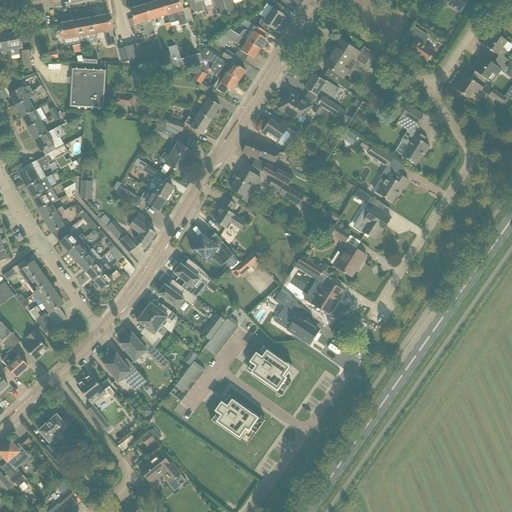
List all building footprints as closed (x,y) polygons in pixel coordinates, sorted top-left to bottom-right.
[(162,0),(146,5),(151,20),(167,15),(162,0)] [(179,0),(162,0),(167,15),(169,23),(170,24),(178,22),(179,26),(187,24),(182,10),(183,10),(179,0)] [(201,2),(206,0),(193,0),(190,1),(194,14),(204,11),(201,2)] [(227,12),(223,0),(213,0),(218,16),(227,13),(227,12)] [(230,0),(223,0),(227,12),(234,11),(230,0)] [(276,32),(286,17),(282,14),(288,7),(287,6),(280,1),(278,0),(274,0),(271,6),(273,8),(266,19),(265,19),(262,17),(259,22),(259,25),(267,31),(269,27),(276,32)] [(449,6),(459,12),(459,11),(460,12),(467,0),(451,0),(449,4),(449,5),(449,6)] [(407,1),(404,7),(409,10),(412,4),(407,1)] [(151,20),(146,5),(130,10),(133,19),(128,20),(130,26),(142,22),(146,37),(155,34),(150,20),(151,20)] [(109,15),(93,18),(96,34),(104,32),(106,46),(117,44),(116,37),(114,37),(113,30),(112,30),(109,15)] [(93,18),(76,21),(80,43),(86,42),(92,46),(98,45),(96,34),(93,18)] [(80,43),(76,21),(60,24),(63,40),(71,38),(74,53),(80,52),(80,50),(81,50),(80,43)] [(242,32),(240,36),(239,36),(260,50),(260,49),(260,50),(260,49),(261,48),(262,50),(266,44),(264,43),(266,40),(262,37),(265,32),(253,24),(250,30),(249,32),(248,31),(246,31),(244,31),(242,32)] [(19,55),(18,50),(23,49),(19,27),(6,30),(6,34),(0,35),(0,52),(10,51),(11,56),(19,55)] [(408,51),(426,63),(434,52),(423,44),(428,37),(415,28),(406,41),(412,45),(408,51)] [(260,50),(239,36),(240,36),(231,31),(232,30),(231,31),(224,35),(215,41),(225,48),(230,39),(240,46),(238,49),(241,51),(248,56),(253,59),(260,50)] [(492,31),(482,45),(491,50),(498,56),(502,58),(503,56),(506,51),(502,48),(507,42),(500,37),(492,31)] [(324,66),(331,70),(343,79),(355,61),(356,60),(364,65),(367,61),(373,53),(363,47),(359,53),(338,39),(333,46),(336,48),(324,66)] [(138,45),(132,47),(135,59),(142,57),(138,45)] [(132,47),(125,48),(129,61),(135,59),(132,47)] [(129,61),(125,48),(119,50),(122,62),(129,61)] [(31,68),(29,50),(21,51),(24,69),(31,68)] [(237,57),(226,50),(223,55),(234,62),(237,57)] [(179,54),(166,57),(169,67),(183,68),(179,54)] [(200,54),(193,56),(195,64),(202,62),(200,54)] [(246,72),(240,68),(233,64),(233,63),(233,64),(230,68),(219,60),(217,59),(217,58),(211,54),(207,60),(213,64),(239,81),(246,72)] [(83,64),(97,64),(97,56),(84,55),(83,64)] [(482,56),(472,70),(480,76),(491,83),(500,71),(501,70),(493,64),(490,62),(482,56)] [(239,81),(213,64),(210,69),(216,74),(214,76),(222,80),(216,90),(223,95),(228,88),(233,91),(239,81)] [(197,69),(198,70),(192,78),(201,84),(207,75),(204,68),(197,69)] [(69,108),(103,110),(106,71),(72,69),(69,108)] [(453,88),(468,99),(473,92),(478,95),(483,88),(462,74),(453,88)] [(314,75),(304,89),(313,94),(316,96),(320,90),(333,98),(339,89),(326,81),(325,82),(322,80),(314,75)] [(343,79),(339,85),(347,91),(351,85),(343,79)] [(9,95),(16,107),(28,100),(32,98),(40,94),(44,91),(41,85),(36,88),(37,89),(31,92),(28,87),(27,87),(24,81),(7,88),(10,95),(9,95)] [(489,95),(502,104),(506,99),(493,89),(489,95)] [(118,94),(116,104),(132,107),(133,97),(118,94)] [(304,118),(312,105),(297,95),(294,101),(287,96),(278,110),(281,112),(281,114),(282,115),(284,114),(300,124),(302,123),(305,119),(304,118)] [(204,105),(199,113),(211,121),(220,107),(209,99),(208,99),(202,96),(199,102),(204,105)] [(323,109),(335,117),(341,108),(322,97),(317,105),(323,109)] [(16,107),(22,118),(34,111),(28,100),(16,107)] [(319,116),(323,109),(317,105),(312,112),(319,116)] [(401,117),(416,126),(423,115),(408,105),(401,117)] [(49,110),(52,116),(57,114),(54,108),(49,110)] [(22,118),(28,129),(41,122),(34,111),(22,118)] [(211,121),(199,113),(195,121),(189,117),(185,123),(191,127),(202,135),(211,121)] [(168,119),(165,127),(182,132),(185,124),(168,119)] [(262,132),(270,138),(277,143),(277,142),(283,146),(290,135),(293,137),(298,130),(291,126),(283,120),(278,127),(270,121),(262,132)] [(28,129),(34,141),(47,134),(47,133),(41,122),(28,129)] [(182,132),(165,127),(158,124),(155,131),(182,140),(186,134),(182,132)] [(47,134),(34,141),(41,152),(53,145),(57,143),(54,137),(66,130),(63,125),(47,133),(47,134)] [(351,145),(357,138),(348,130),(342,138),(351,145)] [(422,142),(425,138),(415,131),(407,145),(401,142),(395,151),(402,156),(416,165),(422,156),(423,157),(429,147),(422,142)] [(274,178),(273,179),(288,187),(288,186),(294,176),(267,163),(258,160),(260,155),(275,161),(279,153),(249,140),(243,153),(255,158),(252,166),(260,171),(274,178)] [(363,141),(359,147),(369,152),(367,154),(388,167),(393,159),(373,146),(372,147),(363,141)] [(160,160),(160,161),(165,164),(165,165),(171,168),(180,174),(183,168),(185,170),(194,154),(178,144),(170,156),(165,153),(164,153),(160,160)] [(20,177),(26,188),(44,178),(39,168),(61,157),(57,149),(26,167),(29,172),(20,177)] [(76,161),(68,165),(71,170),(79,166),(76,160),(76,161)] [(143,171),(156,179),(160,173),(147,165),(143,171)] [(244,197),(242,200),(247,203),(261,179),(240,167),(236,174),(238,176),(230,189),(244,197)] [(380,179),(373,191),(392,203),(399,192),(400,193),(408,180),(397,174),(393,180),(382,173),(379,178),(380,179)] [(26,188),(32,199),(52,189),(46,177),(44,178),(26,188)] [(288,187),(273,179),(268,187),(279,193),(279,195),(298,206),(304,196),(288,186),(288,187)] [(161,181),(153,192),(166,200),(173,188),(161,181)] [(80,199),(91,200),(92,183),(81,182),(80,199)] [(63,190),(66,195),(71,193),(71,192),(75,191),(75,183),(63,190)] [(166,200),(153,192),(153,193),(146,188),(140,198),(130,192),(123,188),(120,186),(116,193),(139,207),(142,201),(146,204),(159,212),(166,200)] [(32,199),(39,211),(52,204),(51,203),(58,200),(52,189),(32,199)] [(374,199),(359,189),(354,197),(369,206),(374,199)] [(233,197),(229,202),(234,205),(235,205),(238,200),(233,197)] [(215,222),(223,227),(227,230),(231,223),(241,230),(246,221),(241,217),(239,219),(234,216),(234,215),(231,213),(236,206),(235,205),(234,205),(229,202),(226,199),(217,213),(220,215),(215,222)] [(39,211),(45,222),(58,215),(64,211),(62,206),(55,210),(52,204),(39,211)] [(78,214),(82,219),(87,216),(77,204),(73,208),(79,214),(78,214)] [(363,232),(374,239),(379,231),(382,232),(389,221),(385,218),(386,215),(373,207),(364,221),(368,224),(363,232)] [(58,215),(45,222),(51,233),(64,226),(58,215)] [(140,234),(135,242),(145,249),(156,234),(145,227),(149,222),(139,215),(135,219),(130,227),(140,234)] [(87,216),(82,219),(87,224),(91,220),(87,216)] [(106,227),(111,233),(113,232),(114,233),(118,230),(111,223),(106,227)] [(93,231),(97,236),(101,232),(97,227),(93,231)] [(332,234),(345,242),(350,236),(341,230),(336,227),(332,234)] [(60,243),(68,253),(80,243),(85,238),(82,234),(76,239),(71,233),(60,243)] [(234,255),(215,233),(208,240),(203,236),(191,250),(207,263),(215,253),(227,262),(234,255)] [(118,242),(129,254),(136,248),(125,235),(118,242)] [(106,245),(110,250),(114,247),(110,242),(106,245)] [(68,253),(77,263),(88,253),(88,252),(80,243),(68,253)] [(333,266),(343,272),(351,277),(358,267),(359,268),(366,256),(348,244),(333,266)] [(110,250),(118,260),(123,256),(114,247),(110,250)] [(77,263),(86,272),(97,262),(101,258),(92,249),(88,252),(88,253),(77,263)] [(251,253),(240,263),(247,271),(258,261),(251,253)] [(123,256),(118,260),(119,260),(117,262),(124,270),(130,265),(123,256)] [(297,263),(319,277),(323,271),(301,257),(297,263)] [(174,270),(175,271),(174,273),(193,288),(199,280),(207,286),(211,280),(199,268),(191,261),(187,266),(187,267),(186,269),(180,264),(179,267),(177,266),(174,270)] [(20,272),(27,283),(41,273),(33,262),(20,272)] [(86,272),(94,282),(105,272),(110,268),(106,264),(102,268),(97,262),(86,272)] [(247,271),(240,263),(230,271),(237,279),(247,271)] [(3,275),(7,281),(17,274),(13,268),(3,275)] [(105,272),(94,282),(103,292),(120,276),(116,271),(110,277),(105,272)] [(27,283),(35,293),(48,283),(41,273),(27,283)] [(306,299),(307,301),(311,304),(328,315),(337,301),(336,300),(342,290),(327,280),(317,296),(312,293),(309,294),(306,299)] [(170,289),(165,285),(163,287),(162,286),(158,291),(159,292),(158,294),(177,309),(183,300),(191,306),(197,299),(175,282),(171,287),(171,288),(170,289)] [(212,282),(208,287),(214,291),(218,286),(212,282)] [(5,283),(0,285),(0,287),(9,299),(14,295),(5,283)] [(38,297),(42,303),(56,294),(48,283),(35,293),(31,296),(34,300),(38,297)] [(0,287),(0,297),(4,303),(9,299),(0,287)] [(281,290),(274,301),(283,307),(274,322),(275,322),(288,331),(309,345),(313,339),(312,338),(318,329),(291,311),(296,302),(281,290)] [(56,294),(42,303),(49,314),(50,314),(59,307),(63,304),(56,294)] [(16,299),(20,303),(25,300),(21,295),(16,299)] [(25,300),(20,303),(23,309),(29,305),(25,300)] [(145,310),(144,313),(161,326),(165,321),(170,324),(176,316),(164,307),(161,311),(150,304),(149,305),(148,304),(144,309),(145,310)] [(36,320),(35,321),(45,334),(55,327),(58,325),(50,314),(49,314),(47,315),(46,313),(41,317),(36,320)] [(161,326),(144,313),(142,315),(140,314),(137,319),(138,320),(137,322),(147,329),(142,336),(153,346),(162,335),(157,331),(161,326)] [(217,314),(201,334),(210,341),(213,337),(218,331),(222,325),(226,321),(217,314)] [(1,319),(0,320),(0,330),(8,339),(14,333),(1,319)] [(238,327),(227,319),(226,321),(222,325),(233,333),(238,327)] [(233,333),(222,325),(218,331),(229,339),(233,333)] [(229,339),(218,331),(213,337),(224,345),(229,339)] [(29,337),(33,341),(25,348),(36,360),(47,350),(42,344),(43,343),(34,332),(29,337)] [(120,344),(135,362),(146,352),(138,342),(138,341),(132,334),(129,336),(126,336),(123,339),(123,341),(120,344)] [(224,345),(213,337),(210,341),(209,343),(220,351),(224,345)] [(220,351),(209,343),(204,348),(215,357),(220,351)] [(253,372),(251,376),(276,394),(280,397),(280,396),(282,397),(283,396),(281,394),(280,395),(277,393),(285,382),(290,386),(291,384),(284,379),(292,367),(263,346),(248,368),(253,372)] [(149,354),(163,368),(169,363),(155,348),(149,354)] [(6,367),(10,370),(16,378),(28,367),(18,356),(11,349),(6,354),(7,355),(2,361),(7,366),(6,367)] [(192,351),(188,356),(194,361),(198,356),(192,351)] [(113,357),(111,357),(107,360),(107,362),(104,364),(118,382),(125,377),(136,392),(146,383),(135,368),(130,372),(122,363),(122,362),(116,355),(113,357)] [(203,373),(192,364),(187,370),(199,379),(203,373)] [(199,379),(187,370),(183,376),(194,385),(199,379)] [(90,375),(84,380),(83,378),(77,383),(78,384),(77,385),(90,402),(96,396),(99,399),(103,396),(106,400),(110,396),(105,390),(103,392),(90,375)] [(0,392),(8,385),(1,378),(0,376),(0,392)] [(194,385),(183,376),(178,382),(190,391),(194,385)] [(190,391),(178,382),(174,388),(185,396),(190,391)] [(185,396),(174,388),(169,394),(181,402),(185,396)] [(264,422),(265,421),(263,420),(264,419),(260,416),(260,417),(234,399),(232,402),(226,398),(211,421),(240,441),(248,429),(256,434),(257,432),(252,429),(259,418),(263,420),(262,421),(264,422)] [(88,411),(103,430),(108,426),(93,407),(88,411)] [(66,426),(72,421),(67,415),(61,420),(57,416),(57,415),(50,421),(45,425),(46,425),(39,431),(39,432),(40,432),(49,442),(50,443),(44,448),(58,463),(64,457),(55,447),(59,443),(60,444),(67,437),(62,431),(67,427),(66,426)] [(150,432),(157,441),(161,436),(154,428),(150,432)] [(131,435),(118,446),(123,451),(136,441),(131,435)] [(184,436),(177,446),(197,460),(204,450),(184,436)] [(18,473),(15,469),(29,458),(18,445),(16,447),(11,441),(0,450),(0,454),(7,463),(8,462),(12,467),(5,473),(22,494),(23,494),(22,492),(27,487),(23,482),(26,479),(19,472),(18,473)] [(179,450),(170,459),(187,476),(196,468),(179,450)] [(150,462),(139,471),(149,483),(150,484),(162,474),(169,484),(175,491),(187,481),(181,474),(172,462),(169,463),(167,460),(160,452),(149,461),(150,462)] [(0,486),(4,492),(11,486),(0,473),(0,486)] [(78,482),(73,486),(78,493),(83,489),(78,482)] [(136,493),(145,504),(156,495),(148,483),(136,493)] [(90,487),(90,490),(93,493),(94,494),(96,494),(98,492),(100,490),(99,487),(97,485),(94,484),(90,487)] [(53,509),(49,511),(69,511),(77,505),(70,497),(58,506),(60,508),(55,511),(53,509)] [(120,511),(143,511),(136,502),(124,511),(123,511),(120,511)]
